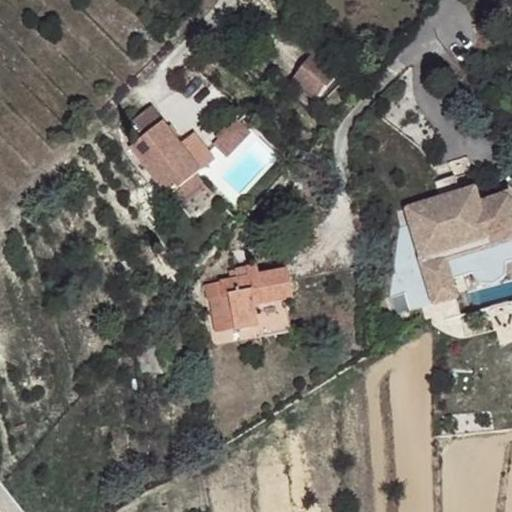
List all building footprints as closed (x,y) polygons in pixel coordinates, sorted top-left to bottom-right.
[(340,72),(315,52),(296,76),(320,96),(340,72)] [(145,97),(128,112),(140,127),(157,112),(145,97)] [(140,127),(126,139),(165,186),(169,184),(193,163),(212,148),(188,122),(174,130),(157,112),(140,127)] [(242,112),(219,137),(231,147),(255,123),(242,112)] [(193,163),(169,184),(176,190),(200,171),(193,163)] [(437,218),(415,223),(436,304),(457,298),(453,280),(448,262),(511,246),(511,234),(494,239),(481,192),(465,194),(461,177),(441,182),(445,199),(433,203),(437,218)] [(511,246),(448,262),(453,280),(511,265),(511,246)] [(247,275),(214,279),(222,316),(237,315),(239,325),(260,322),(256,301),(285,297),(292,296),(288,268),(259,268),(256,262),(247,264),(247,275)] [(285,297),(256,301),(260,322),(289,319),(285,297)] [(237,315),(222,316),(222,326),(239,325),(237,315)]
